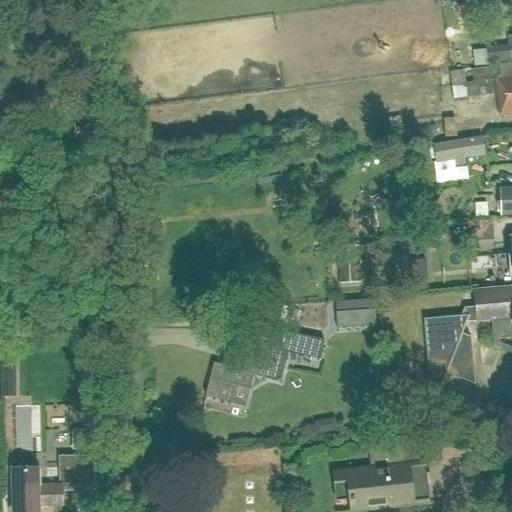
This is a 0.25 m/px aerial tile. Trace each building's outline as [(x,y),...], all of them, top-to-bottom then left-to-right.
[(486,47),(486,50),(472,51),(474,67),(489,65),(488,63),(511,60),(511,35),(505,36),(506,46),(486,47)] [(453,103),(466,101),(466,97),(494,94),(491,67),(449,72),(453,103)] [(511,75),(494,77),(498,116),(511,114),(511,75)] [(452,164),(453,169),(463,167),(463,162),(459,143),(449,145),(452,164)] [(511,187),(498,188),(500,217),(511,216),(511,187)] [(338,284),(360,282),(358,246),(337,247),(338,284)] [(373,271),(372,257),(363,257),(364,271),(373,271)] [(511,288),(511,289),(473,293),(474,301),(495,299),(497,321),(511,319),(511,288)] [(462,334),(465,324),(497,321),(495,299),(474,301),(474,307),(464,308),(460,316),(423,320),(429,385),(439,390),(446,372),(474,383),(470,337),(462,334)] [(374,309),(336,311),(337,335),(376,332),(374,309)] [(278,329),(274,342),(276,342),(273,354),(323,364),(327,340),(278,329)] [(276,342),(274,342),(248,335),(243,356),(225,351),(221,366),(214,364),(205,397),(225,402),(229,388),(235,390),(231,404),(245,407),(253,376),(266,379),(273,354),(276,342)] [(367,442),(370,470),(334,474),(337,497),(351,495),(353,511),(427,503),(422,464),(398,466),(395,439),(367,442)] [(14,511),(36,511),(37,508),(61,508),(61,493),(85,493),(86,459),(60,459),(60,488),(37,488),(37,471),(14,470),(14,511)] [(208,511),(273,511),(273,477),(208,479),(208,511)]
